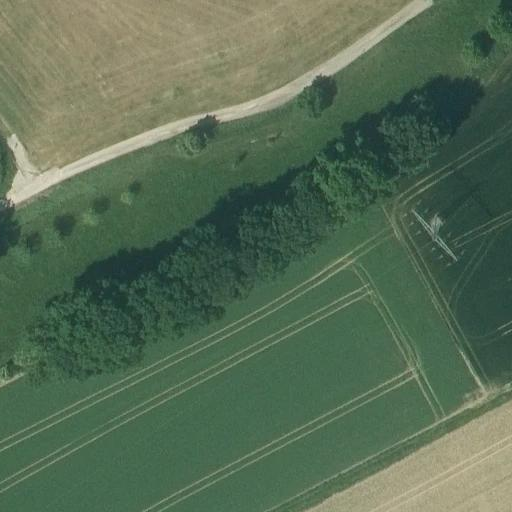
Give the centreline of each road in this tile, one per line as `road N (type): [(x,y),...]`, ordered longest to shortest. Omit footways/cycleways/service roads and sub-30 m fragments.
road 1 (track): [(463,0),(325,98),(42,195)]
road 2 (track): [(295,511),(511,394)]
